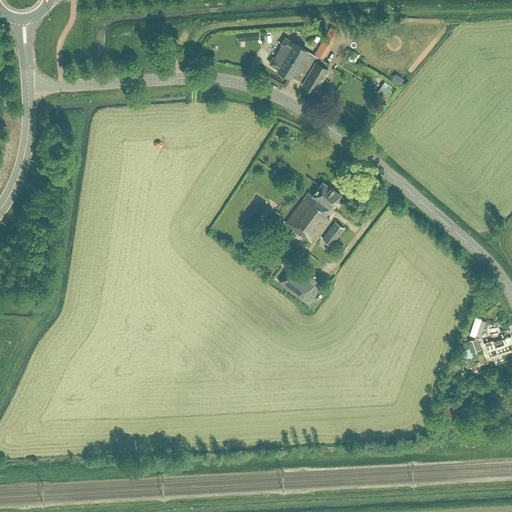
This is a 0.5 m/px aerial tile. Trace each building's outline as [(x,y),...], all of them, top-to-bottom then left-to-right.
[(252,36),(249,42),(256,46),(259,39),(252,36)] [(291,75),(298,80),(313,54),(306,50),(294,42),(285,37),(281,43),(282,44),(274,57),(273,57),(269,63),(278,68),(277,68),(290,76),(291,75)] [(344,58),(350,61),(356,52),(350,49),(344,58)] [(313,54),(298,80),(303,83),(302,83),(314,90),(327,68),(326,67),(329,62),(319,57),(313,54)] [(285,222),(311,242),(329,218),(325,215),(340,194),(323,181),(312,195),(308,192),(285,222)] [(335,220),(322,237),(330,243),(343,227),(335,220)] [(310,285),(289,269),(280,281),(301,297),(310,285)] [(493,339),(484,342),(489,357),(511,349),(511,341),(510,335),(493,341),(493,339)] [(479,349),(476,336),(473,337),(467,339),(469,347),(470,351),(479,349)]
